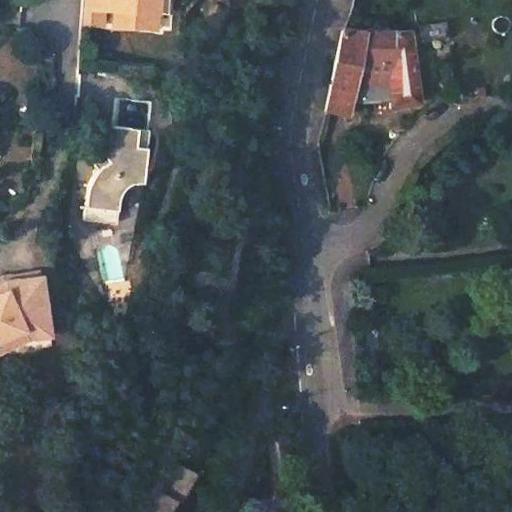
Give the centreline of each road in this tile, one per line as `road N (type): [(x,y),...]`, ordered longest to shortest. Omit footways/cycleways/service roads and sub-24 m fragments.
road 1 (residential): [(223,511),(308,252)]
road 2 (residential): [(511,110),(465,113),(427,138),(392,176),(370,226),(308,252)]
road 3 (unclassified): [(324,511),(324,414),(308,252)]
road 4 (unclassified): [(308,252),(291,144),(317,0)]
